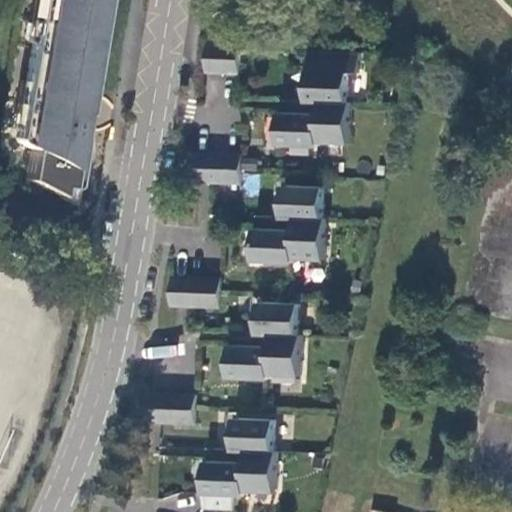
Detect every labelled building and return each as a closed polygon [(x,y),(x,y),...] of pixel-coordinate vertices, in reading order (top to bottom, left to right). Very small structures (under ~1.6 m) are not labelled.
[(38,0),(15,133),(15,138),(17,141),(28,146),(22,177),(55,194),(68,202),(72,185),(73,181),(81,125),(80,119),(78,118),(77,112),(84,113),(100,23),(103,0),(38,0)] [(241,46),(209,43),(207,70),(239,73),(241,46)] [(344,54),(312,51),(309,103),(321,103),(351,104),(353,73),(361,73),(362,54),(344,54)] [(320,116),(320,145),(354,145),(356,104),(351,104),(321,103),(320,116)] [(320,116),(281,114),(279,148),(320,149),(320,145),(320,116)] [(243,155),(196,154),(195,184),(242,185),(243,155)] [(8,157),(0,155),(0,164),(6,168),(8,157)] [(326,189),(285,188),(283,219),(296,219),(324,221),(326,189)] [(324,221),(296,219),(296,231),(296,260),(326,261),(329,221),(324,221)] [(296,231),(256,229),(255,263),(296,264),(296,260),(296,231)] [(222,279),(175,278),(174,308),(222,309),(222,279)] [(301,336),(301,306),(261,305),(259,335),(273,335),(301,336)] [(301,336),(273,335),(272,348),(271,375),(303,376),(304,336),(301,336)] [(272,348),(231,347),(230,379),(271,380),(271,375),(272,348)] [(198,398),(149,397),(149,424),(198,425),(198,398)] [(276,422),(236,421),(235,451),(248,451),(276,453),(276,422)] [(276,453),(248,451),(248,464),(247,491),(279,492),(279,453),(276,453)] [(247,491),(248,464),(208,463),(207,511),(237,511),(237,496),(247,496),(247,491)]
